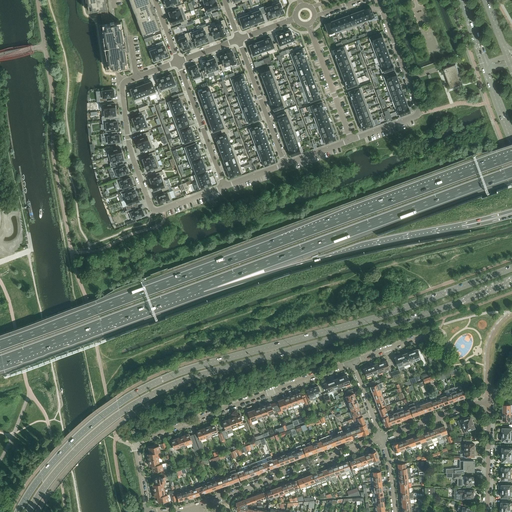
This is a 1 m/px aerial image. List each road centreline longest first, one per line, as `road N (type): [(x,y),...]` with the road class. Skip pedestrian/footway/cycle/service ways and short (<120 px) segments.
road 1 (secondary): [(511,268),(142,388),(61,449),(17,511)]
road 2 (secondary): [(28,511),(80,444),(174,383),(401,323),(511,283)]
road 3 (motorway): [(511,156),(0,345)]
road 4 (motorway): [(201,286),(511,172)]
road 5 (residential): [(146,511),(135,450),(142,438),(352,361)]
road 6 (motorway): [(201,286),(462,226)]
road 7 (residential): [(224,186),(150,207),(123,107),(121,86),(136,76)]
road 8 (motorway): [(0,361),(201,286)]
road 9 (residential): [(381,438),(191,510)]
road 10 (residential): [(377,0),(419,112),(350,140)]
road 11 (residential): [(284,164),(238,39)]
road 12 (residential): [(224,186),(178,62)]
road 13 (residential): [(350,140),(308,24)]
